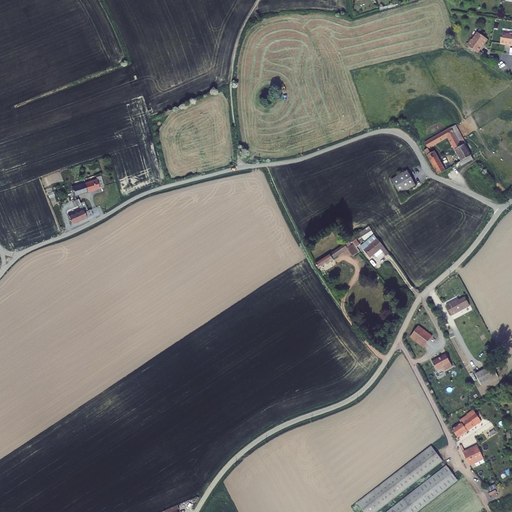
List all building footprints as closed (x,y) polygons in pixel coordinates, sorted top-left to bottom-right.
[(468,43),(467,46),(478,53),(482,47),(481,46),(483,43),(484,44),(485,44),(488,40),(477,32),(472,40),(471,39),(468,43)] [(508,46),(511,46),(511,33),(510,33),(510,35),(502,33),(500,43),(508,44),(508,46)] [(455,125),(451,128),(460,146),(464,144),(465,144),(455,125)] [(438,175),(446,171),(435,152),(432,147),(448,138),(461,161),(455,165),(458,169),(473,159),(471,156),(464,144),(460,146),(451,128),(425,143),(428,148),(424,150),(438,175)] [(400,194),(416,185),(407,170),(391,179),(400,194)] [(85,184),(87,191),(104,186),(101,176),(96,177),(97,180),(85,184)] [(85,184),(72,188),(74,196),(87,191),(85,184)] [(80,210),(68,215),(72,225),(87,218),(80,203),(79,199),(76,200),(72,202),(74,208),(79,206),(80,210)] [(91,210),(88,211),(84,202),(80,203),(87,218),(93,215),(91,210)] [(369,227),(354,236),(356,240),(371,230),(369,227)] [(351,239),(315,264),(319,269),(333,259),(333,258),(347,249),(350,253),(357,248),(351,239)] [(389,255),(377,239),(363,250),(369,258),(380,249),(386,257),(389,255)] [(451,316),(470,306),(465,297),(456,302),(456,301),(446,306),(451,316)] [(411,337),(424,347),(432,337),(419,327),(411,337)] [(452,366),(446,354),(432,361),(434,365),(434,366),(435,366),(437,369),(442,367),(444,370),(452,366)] [(481,385),(498,377),(492,366),(475,374),(481,385)] [(461,423),(452,429),(458,437),(481,421),(473,410),(467,415),(460,421),(461,423)] [(477,444),(470,447),(473,452),(479,449),(477,444)] [(363,511),(376,511),(443,461),(431,446),(357,503),(363,511)] [(470,447),(459,453),(465,466),(484,457),(479,449),(473,452),(470,447)] [(417,511),(458,480),(447,466),(386,511),(417,511)]
